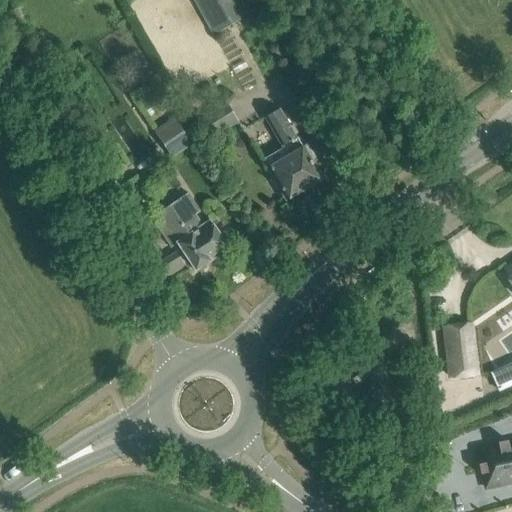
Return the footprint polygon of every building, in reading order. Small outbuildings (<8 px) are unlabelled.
[(191,0),(212,35),(248,15),(240,0),(191,0)] [(157,74),(144,83),(153,97),(166,88),(157,74)] [(200,116),(214,138),(239,122),(226,101),(200,116)] [(263,158),(286,198),(320,178),(308,159),(312,157),(306,146),(302,148),(279,108),(263,117),(281,147),(263,158)] [(153,131),(172,158),(193,144),(174,117),(153,131)] [(179,242),(177,243),(195,269),(227,248),(209,222),(197,230),(189,218),(199,211),(187,193),(159,212),(179,242)] [(475,374),(470,324),(444,327),(450,377),(475,374)] [(511,362),(491,372),(499,390),(511,384),(511,362)] [(362,374),(353,380),(357,386),(366,379),(362,374)] [(511,449),(483,453),(488,491),(511,487),(511,449)]
